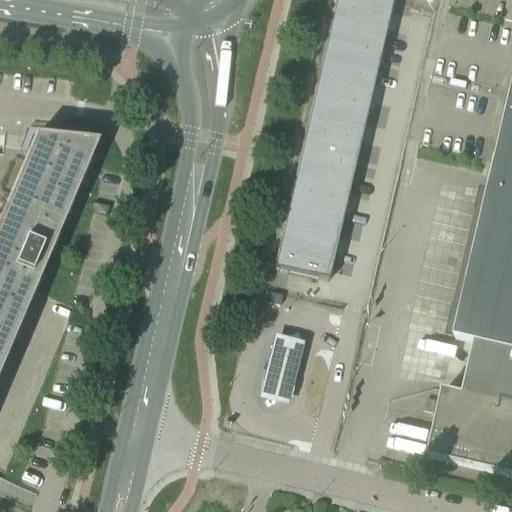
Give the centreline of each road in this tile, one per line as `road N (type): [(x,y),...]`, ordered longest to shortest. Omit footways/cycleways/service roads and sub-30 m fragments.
road 1 (unclassified): [(449,511),(137,438)]
road 2 (tertiary): [(137,438),(193,189)]
road 3 (secondary): [(0,5),(174,30)]
road 4 (tertiary): [(193,189),(207,166),(216,104),(202,25)]
road 5 (tertiary): [(174,30),(193,189)]
